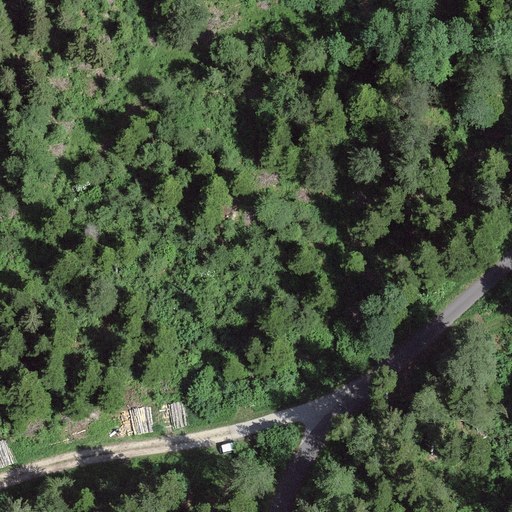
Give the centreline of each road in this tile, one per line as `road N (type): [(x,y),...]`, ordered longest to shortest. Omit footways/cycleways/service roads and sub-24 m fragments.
road 1 (track): [(0,475),(103,447),(257,424),(372,388)]
road 2 (unclassified): [(511,268),(341,416),(298,473),(284,511)]
